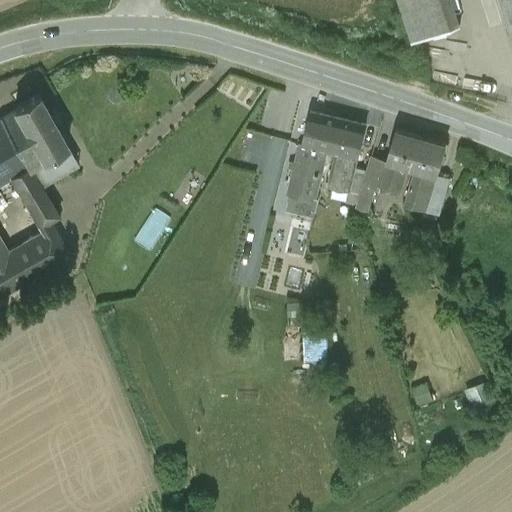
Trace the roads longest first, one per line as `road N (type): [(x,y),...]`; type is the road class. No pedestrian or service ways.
road 1 (secondary): [(137,26),(194,31),(511,138)]
road 2 (secondary): [(0,44),(137,26)]
